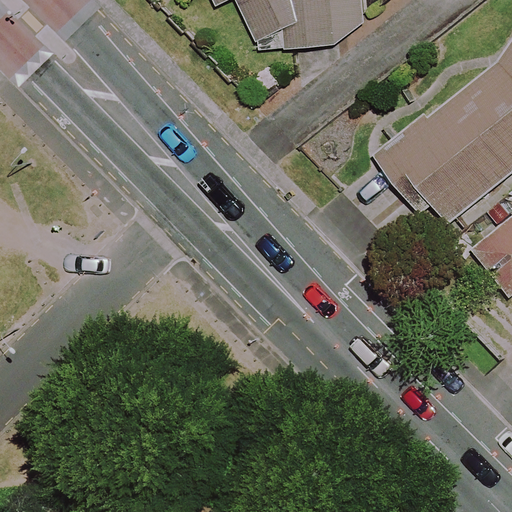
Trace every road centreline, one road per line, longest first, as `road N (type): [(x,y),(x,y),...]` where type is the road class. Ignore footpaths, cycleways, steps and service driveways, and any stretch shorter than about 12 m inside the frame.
road 1 (tertiary): [(500,511),(13,0)]
road 2 (unknown): [(205,199),(457,0)]
